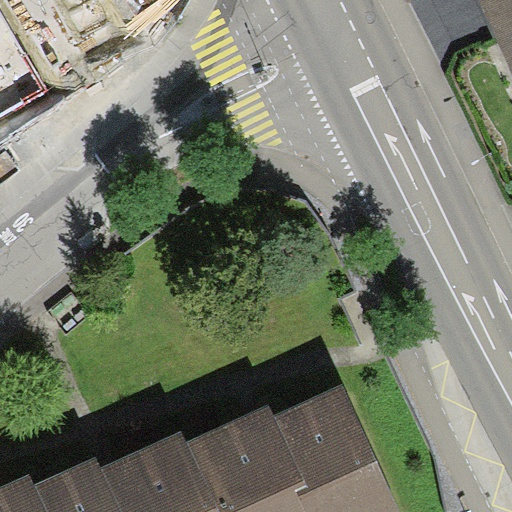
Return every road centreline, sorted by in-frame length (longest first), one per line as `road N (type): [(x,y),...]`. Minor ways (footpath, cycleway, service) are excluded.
road 1 (residential): [(342,35),(106,171),(0,250)]
road 2 (secondary): [(342,35),(511,387)]
